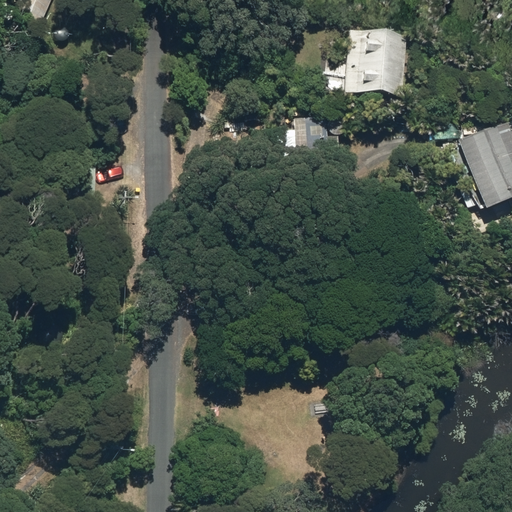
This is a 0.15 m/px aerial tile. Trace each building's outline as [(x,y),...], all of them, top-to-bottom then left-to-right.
[(39,34),(52,0),(22,0),(13,24),(39,34)] [(384,109),(389,49),(330,44),(325,105),(384,109)] [(44,110),(21,109),(20,140),(43,141),(44,110)] [(454,141),(480,209),(511,197),(511,120),(511,119),(454,141)] [(282,125),(283,170),(315,170),(314,125),(282,125)] [(231,133),(214,132),(213,159),(230,160),(231,133)] [(88,204),(89,166),(54,165),(53,204),(88,204)]
